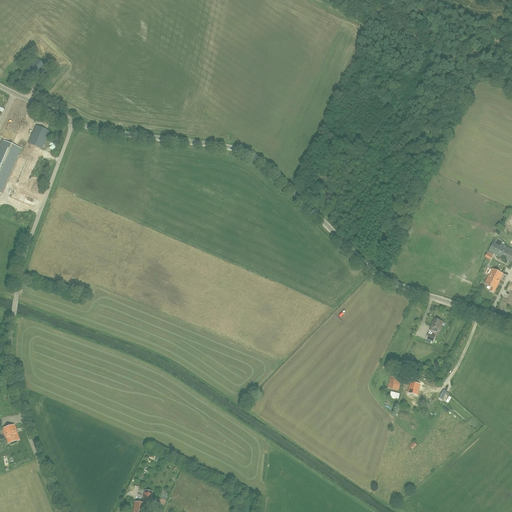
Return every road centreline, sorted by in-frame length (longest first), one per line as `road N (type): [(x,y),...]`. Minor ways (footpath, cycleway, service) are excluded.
road 1 (unclassified): [(511,326),(372,277),(246,152),(75,125)]
road 2 (unclassified): [(59,511),(28,436),(10,350),(23,255),(75,125)]
